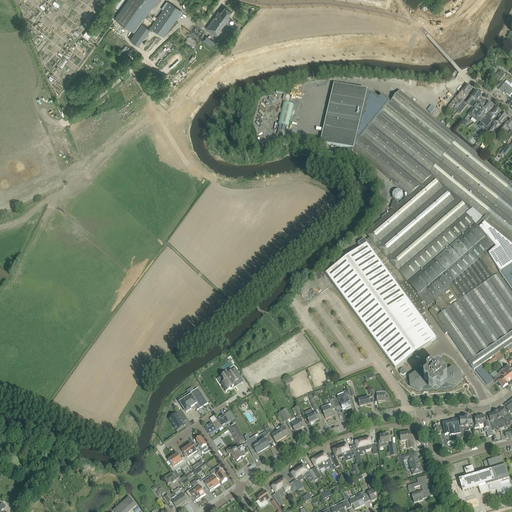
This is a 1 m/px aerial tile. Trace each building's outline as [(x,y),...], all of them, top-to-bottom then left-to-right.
[(118,0),(114,6),(118,9),(124,0),(118,0)] [(128,0),(115,19),(134,32),(151,8),(153,10),(159,1),(160,0),(128,0)] [(163,10),(151,28),(164,37),(179,15),(182,11),(172,4),(169,2),(169,3),(167,1),(161,9),(163,10)] [(216,15),(206,29),(216,37),(227,22),(230,18),(228,17),(232,12),(225,7),(220,13),(219,11),(216,15)] [(204,31),(201,29),(196,26),(191,32),(192,32),(200,38),(203,33),(204,32),(204,31)] [(232,35),(226,30),(219,39),(225,43),(232,35)] [(88,39),(92,34),(87,31),(83,35),(88,39)] [(494,77),(500,81),(505,74),(501,71),(499,73),(498,72),(494,77)] [(511,83),(511,85),(509,87),(504,83),(499,90),(503,93),(503,94),(504,93),(505,92),(506,93),(506,94),(509,96),(511,93),(511,83)] [(456,96),(459,99),(462,95),(463,93),(467,96),(469,93),(472,89),(467,85),(464,88),(464,87),(456,96)] [(367,94),(368,92),(344,87),(330,145),(354,151),(354,150),(373,166),(382,173),(409,196),(397,206),(398,203),(397,202),(397,201),(398,201),(399,201),(400,201),(401,200),(402,199),(402,198),(403,197),(403,196),(403,195),(403,194),(403,193),(402,192),(401,192),(401,191),(400,191),(399,190),(398,190),(397,190),(396,191),(395,191),(394,192),(393,193),(393,194),(393,195),(393,196),(393,197),(393,198),(393,199),(394,199),(394,200),(394,201),(393,201),(391,209),(393,209),(393,210),(387,214),(386,213),(381,217),(382,219),(377,224),(373,227),(369,230),(366,234),(369,238),(366,241),(364,239),(358,244),(361,248),(330,271),(326,274),(395,369),(431,342),(437,338),(436,338),(432,332),(434,331),(435,331),(430,324),(424,315),(423,315),(425,313),(423,309),(424,308),(421,304),(424,302),(428,307),(429,306),(430,308),(436,304),(436,305),(431,309),(429,311),(441,328),(445,334),(448,333),(468,363),(469,363),(474,370),(475,370),(481,365),(489,360),(494,356),(500,352),(503,350),(506,348),(511,343),(511,182),(403,93),(400,91),(398,93),(390,102),(388,100),(388,101),(384,98),(382,96),(379,100),(373,95),(367,94)] [(285,92),(276,91),(276,92),(284,94),(282,100),(284,100),(286,94),(284,94),(285,92)] [(472,95),(466,103),(468,105),(471,101),(476,105),(478,103),(477,102),(479,100),(481,97),(482,96),(481,96),(475,91),(472,95)] [(456,96),(448,106),(451,108),(454,104),(456,106),(461,100),(459,99),(456,96)] [(457,110),(464,101),(461,99),(461,100),(456,106),(454,108),(455,108),(453,110),(455,112),(457,110)] [(476,105),(468,114),(477,121),(478,121),(480,118),(482,120),(483,121),(486,117),(489,113),(489,112),(494,107),(494,106),(488,102),(488,103),(485,106),(483,109),(481,111),(480,111),(483,107),(481,105),(481,104),(478,102),(478,103),(476,105)] [(466,107),(464,105),(463,105),(458,111),(458,112),(460,114),(466,107)] [(480,118),(478,121),(480,123),(487,128),(492,121),(490,120),(493,116),(496,118),(498,115),(501,111),(496,107),(495,107),(495,108),(494,107),(489,112),(489,113),(486,117),(483,121),(482,120),(480,118)] [(488,130),(487,131),(491,134),(496,128),(496,127),(498,124),(500,126),(503,123),(502,122),(504,120),(505,119),(507,116),(503,113),(500,117),(495,122),(495,121),(492,124),(488,130)] [(511,121),(510,120),(508,123),(506,122),(505,124),(503,126),(500,131),(497,134),(497,136),(499,137),(499,136),(502,133),(507,127),(510,130),(511,127),(511,121)] [(480,123),(478,126),(483,131),(480,135),(482,137),(487,131),(488,130),(487,128),(480,123)] [(476,145),(473,149),(480,155),(483,151),(476,145)] [(498,154),(499,154),(502,157),(509,147),(506,145),(498,154)] [(504,357),(500,352),(494,356),(498,361),(504,357)] [(409,377),(410,387),(419,391),(427,385),(436,389),(444,383),(454,387),(462,381),(461,371),(451,367),(443,373),(434,369),(426,375),(417,371),(409,377)] [(501,371),(499,373),(506,383),(511,379),(509,376),(509,375),(507,373),(504,369),(501,371)] [(224,382),(221,384),(222,385),(226,392),(233,388),(234,387),(232,384),(242,378),(237,370),(234,372),(233,370),(228,373),(231,377),(230,378),(227,374),(222,377),(224,380),(223,380),(224,382)] [(496,382),(498,381),(503,388),(508,385),(506,383),(499,373),(493,378),(496,382)] [(293,382),(290,377),(284,380),(286,386),(293,382)] [(183,397),(179,399),(181,402),(180,403),(185,411),(194,406),(197,410),(208,403),(198,388),(189,394),(190,393),(191,395),(184,399),(183,397)] [(377,395),(377,397),(377,402),(386,401),(385,400),(388,400),(388,396),(389,396),(386,391),(384,391),(384,394),(377,395)] [(318,409),(316,404),(312,395),(311,393),(309,394),(309,396),(308,397),(310,400),(312,405),(315,411),(318,409)] [(351,397),(350,394),(346,396),(345,395),(337,398),(338,399),(336,400),(336,398),(332,400),(336,408),(339,407),(341,406),(343,410),(345,409),(351,407),(351,406),(349,402),(348,400),(348,399),(347,400),(347,399),(351,397)] [(358,400),(359,402),(360,407),(371,404),(369,397),(358,400)] [(325,406),(321,408),(322,410),(324,414),(326,419),(331,417),(330,415),(332,414),(331,410),(336,408),(332,400),(330,401),(329,401),(330,404),(331,406),(326,408),(325,406)] [(498,410),(504,420),(508,427),(511,424),(509,421),(511,417),(505,409),(504,410),(502,408),(498,410)] [(288,421),(291,419),(286,410),(281,412),(286,422),(286,421),(290,429),(293,428),(292,426),(291,427),(288,421)] [(493,413),(492,414),(495,420),(499,431),(500,431),(499,427),(503,425),(506,429),(508,427),(504,420),(498,410),(493,413)] [(185,425),(182,422),(186,420),(186,421),(187,421),(180,411),(180,412),(175,415),(176,416),(172,419),(175,423),(172,425),(177,431),(185,425)] [(217,420),(222,426),(225,430),(228,428),(225,424),(234,418),(230,411),(217,420)] [(319,419),(317,414),(317,413),(314,414),(311,416),(309,413),(305,415),(307,418),(310,424),(317,420),(319,419)] [(489,418),(487,418),(487,421),(491,432),(492,432),(491,431),(492,430),(491,429),(495,428),(496,432),(499,431),(495,420),(492,414),(488,415),(489,418)] [(302,422),(300,420),(298,416),(296,418),(298,421),(298,422),(292,426),(293,428),(295,432),(304,427),(302,422)] [(485,416),(474,417),(475,422),(475,424),(475,428),(479,428),(479,426),(484,425),(484,429),(485,432),(486,432),(488,437),(493,436),(491,432),(487,421),(486,421),(485,421),(485,416)] [(460,427),(461,434),(461,438),(465,438),(465,432),(469,432),(469,430),(470,430),(470,428),(473,428),(472,424),(472,420),(472,418),(460,418),(460,427)] [(459,419),(453,420),(453,425),(454,435),(461,434),(460,427),(459,424),(459,419)] [(222,426),(217,420),(205,429),(212,439),(216,436),(213,432),(222,426)] [(452,422),(443,423),(445,435),(449,434),(450,436),(454,435),(453,425),(453,420),(452,421),(452,422)] [(242,443),(245,442),(236,424),(229,428),(238,445),(239,448),(234,451),(233,449),(232,448),(228,451),(227,452),(229,455),(230,455),(233,459),(235,458),(238,463),(237,462),(243,458),(244,459),(246,458),(241,450),(245,448),(242,443)] [(289,435),(282,425),(279,427),(276,429),(278,432),(282,439),(289,435)] [(443,434),(441,435),(438,426),(434,427),(437,437),(437,436),(441,447),(444,446),(445,448),(447,447),(448,447),(443,434)] [(268,435),(267,435),(270,441),(273,439),(276,443),(282,439),(278,432),(275,434),(272,430),(269,428),(266,430),(268,435)] [(408,449),(409,448),(414,448),(413,437),(410,437),(410,433),(400,434),(401,442),(407,441),(408,449)] [(265,436),(264,434),(259,436),(260,438),(257,440),(259,444),(263,451),(270,447),(267,443),(270,441),(267,435),(265,436)] [(247,435),(245,437),(247,441),(246,442),(251,452),(250,451),(254,449),(257,454),(263,451),(259,444),(257,440),(255,436),(249,440),(247,435)] [(389,443),(388,440),(388,435),(380,436),(380,440),(379,440),(379,444),(380,447),(385,447),(385,445),(389,445),(389,443)] [(201,437),(196,441),(200,446),(197,448),(201,453),(208,448),(201,437)] [(374,455),(378,454),(376,445),(372,446),(372,445),(370,438),(363,440),(365,451),(370,450),(370,449),(372,449),(374,455)] [(359,453),(365,451),(363,440),(355,442),(356,447),(357,449),(357,450),(354,451),(357,460),(358,465),(362,463),(360,456),(359,453)] [(191,444),(187,447),(194,458),(201,453),(197,448),(195,449),(191,444)] [(340,447),(344,458),(352,456),(347,444),(340,447)] [(183,450),(182,450),(186,456),(183,457),(187,463),(189,461),(190,461),(194,458),(192,456),(186,447),(185,448),(182,449),(183,450)] [(344,457),(340,447),(333,450),(336,458),(332,459),(336,468),(339,466),(336,458),(339,457),(339,459),(344,457)] [(336,468),(332,459),(329,461),(328,460),(329,459),(325,453),(318,457),(324,468),(325,470),(331,466),(332,469),(336,468)] [(187,463),(183,457),(181,459),(177,454),(173,457),(180,467),(187,463)] [(413,475),(417,474),(421,472),(420,468),(421,468),(420,465),(420,464),(419,464),(419,461),(418,461),(417,457),(411,458),(410,454),(402,457),(404,461),(408,460),(413,475)] [(481,494),(489,491),(491,490),(491,491),(496,490),(499,497),(506,495),(507,497),(511,495),(511,488),(511,485),(510,485),(508,479),(509,479),(505,466),(504,466),(501,456),(487,461),(490,470),(475,475),(472,466),(464,469),(467,478),(459,480),(463,491),(478,486),(481,494)] [(180,467),(173,457),(168,460),(172,465),(169,467),(173,472),(180,467)] [(312,470),(317,478),(318,479),(321,477),(317,470),(319,468),(320,470),(324,468),(318,457),(311,461),(315,467),(315,468),(312,470)] [(201,461),(192,467),(194,470),(203,464),(201,461)] [(356,475),(360,474),(357,464),(352,465),(354,470),(351,471),(352,475),(353,475),(353,477),(356,476),(356,475)] [(304,465),(298,469),(304,479),(305,477),(308,481),(312,477),(315,482),(318,479),(317,478),(312,470),(310,471),(309,469),(308,471),(304,465)] [(217,471),(214,473),(218,478),(222,484),(227,480),(223,475),(226,473),(222,468),(217,471)] [(298,469),(291,474),(294,478),(296,481),(292,483),(297,489),(298,491),(302,488),(298,482),(304,479),(298,469)] [(343,481),(351,478),(349,472),(341,476),(343,481)] [(172,484),(177,480),(177,479),(174,476),(173,473),(165,479),(168,484),(171,483),(172,484)] [(214,473),(207,478),(215,489),(220,485),(216,480),(218,478),(214,473)] [(207,478),(200,483),(204,488),(206,486),(210,492),(211,491),(212,492),(215,490),(214,489),(215,489),(207,478)] [(284,478),(278,483),(285,493),(291,488),(284,478)] [(204,488),(200,483),(199,480),(196,482),(198,485),(193,488),(201,498),(206,495),(202,490),(204,488)] [(420,486),(419,482),(408,486),(409,488),(408,488),(409,493),(410,493),(411,495),(412,495),(415,503),(424,501),(423,499),(428,498),(433,496),(429,483),(424,485),(421,485),(422,485),(423,491),(416,494),(414,488),(420,486)] [(279,497),(285,493),(278,483),(271,487),(274,491),(275,493),(276,494),(273,496),(280,508),(284,505),(280,499),(279,497)] [(365,495),(368,502),(371,501),(371,502),(378,499),(371,484),(368,485),(370,493),(365,495)] [(162,488),(161,488),(160,486),(157,488),(159,491),(162,495),(165,493),(162,488)] [(192,489),(186,492),(190,498),(192,496),(196,502),(197,501),(198,501),(200,499),(201,498),(193,488),(192,489)] [(183,494),(183,495),(181,491),(179,493),(176,495),(178,498),(183,505),(186,503),(185,502),(188,501),(185,496),(183,494)] [(270,499),(268,496),(265,491),(257,497),(259,500),(262,504),(266,500),(267,501),(270,499)] [(359,495),(354,497),(355,499),(360,507),(365,505),(363,501),(367,499),(368,502),(365,495),(364,492),(359,495)] [(355,499),(352,500),(345,493),(342,494),(345,501),(349,508),(353,506),(354,510),(360,507),(355,499)] [(171,498),(170,498),(168,495),(165,497),(170,504),(172,502),(176,507),(176,508),(179,507),(179,508),(183,505),(178,498),(175,500),(171,498)] [(124,502),(130,511),(136,505),(129,498),(124,502)] [(282,511),(274,500),(271,502),(278,511),(282,511)] [(341,507),(338,508),(339,511),(345,511),(345,510),(349,508),(345,501),(341,503),(341,507)]
